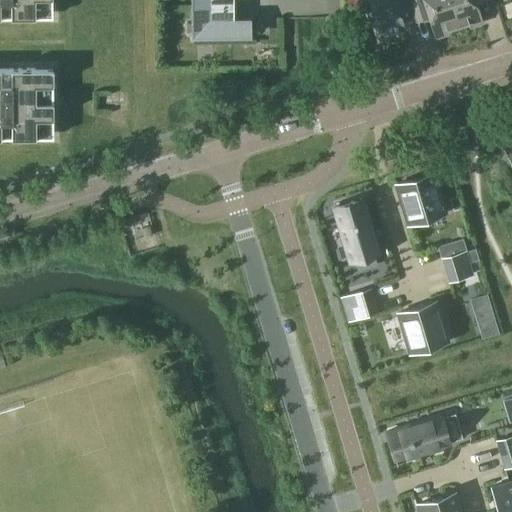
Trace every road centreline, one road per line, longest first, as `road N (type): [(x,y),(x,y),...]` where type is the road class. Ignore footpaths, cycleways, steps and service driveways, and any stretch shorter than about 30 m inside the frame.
road 1 (unclassified): [(324,507),(216,153)]
road 2 (tertiary): [(0,218),(216,153)]
road 3 (tertiary): [(345,114),(511,63)]
road 4 (residential): [(324,507),(468,466)]
road 5 (tertiary): [(216,153),(345,114)]
